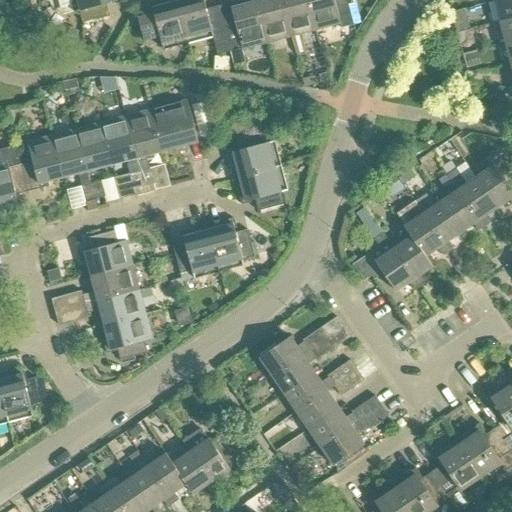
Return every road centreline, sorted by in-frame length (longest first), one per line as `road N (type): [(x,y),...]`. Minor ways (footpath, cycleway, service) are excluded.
road 1 (unclassified): [(312,247),(266,306),(92,424)]
road 2 (unclassified): [(411,0),(379,40),(312,247)]
road 3 (residential): [(203,194),(24,240),(28,263)]
road 4 (residential): [(312,247),(402,382)]
road 5 (residential): [(402,382),(492,323),(510,345)]
road 6 (residential): [(402,382),(424,420),(353,473)]
